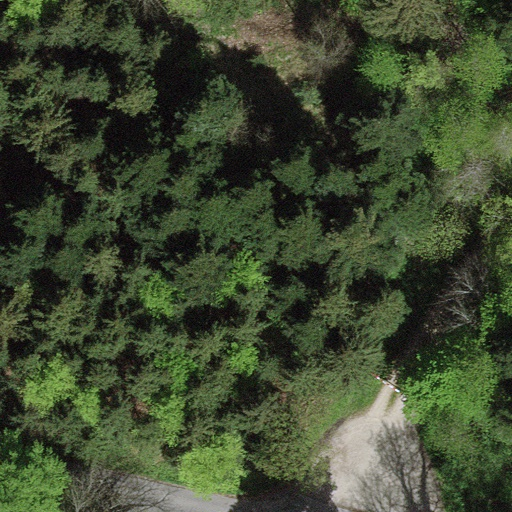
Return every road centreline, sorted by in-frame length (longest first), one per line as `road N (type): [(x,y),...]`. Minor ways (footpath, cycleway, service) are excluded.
road 1 (track): [(511,225),(307,511)]
road 2 (tertiary): [(0,461),(207,511)]
